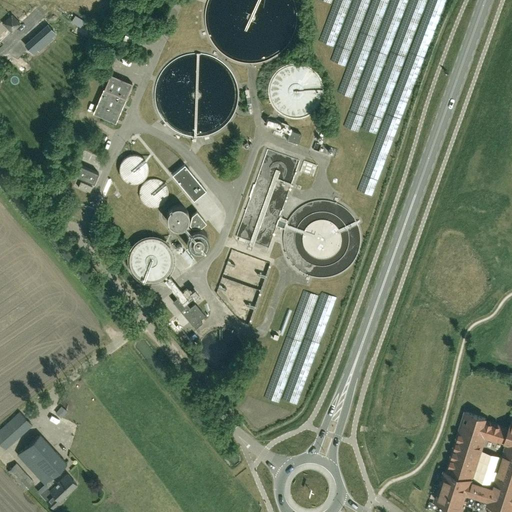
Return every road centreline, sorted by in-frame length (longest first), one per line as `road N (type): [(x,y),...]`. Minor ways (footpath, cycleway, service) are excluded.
road 1 (unclassified): [(285,470),(233,429),(0,144)]
road 2 (primary): [(485,0),(359,351)]
road 3 (primary): [(359,351),(307,458)]
